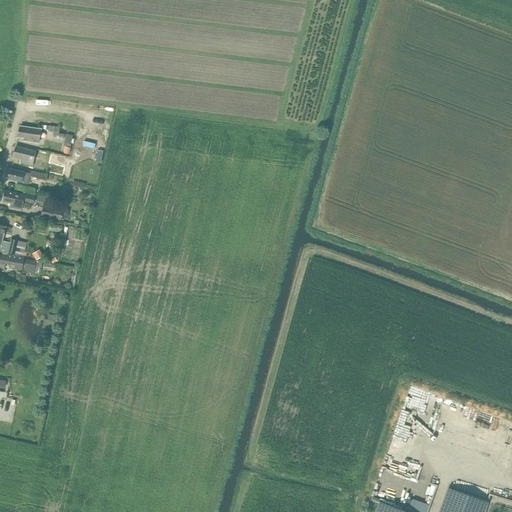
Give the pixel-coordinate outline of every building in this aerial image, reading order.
[(24,140),(39,143),(41,128),(21,125),(18,137),(24,138),(24,140)] [(65,153),(69,154),(73,135),(66,133),(64,145),(67,146),(65,153)] [(20,162),(30,164),(34,165),(37,154),(49,157),(50,152),(37,149),(36,151),(16,146),(13,157),(21,158),(20,162)] [(10,168),(8,179),(17,181),(27,183),(29,176),(37,178),(46,180),(48,174),(39,172),(31,170),(31,173),(20,170),(10,168)] [(16,183),(15,189),(34,193),(35,188),(16,183)] [(5,190),(2,201),(10,203),(9,206),(19,209),(21,209),(21,208),(23,201),(33,203),(35,195),(25,192),(25,195),(15,192),(5,190)] [(63,209),(44,206),(42,217),(62,220),(63,209)] [(0,252),(6,254),(8,254),(8,252),(15,254),(19,240),(11,238),(9,244),(1,242),(5,226),(0,224),(0,252)] [(0,267),(1,268),(4,268),(4,265),(12,266),(12,268),(20,270),(22,259),(21,259),(21,257),(6,255),(0,253),(0,267)] [(26,259),(24,266),(36,268),(37,261),(26,259)] [(484,511),(488,502),(448,487),(439,511),(484,511)] [(407,511),(379,502),(375,511),(407,511)]
